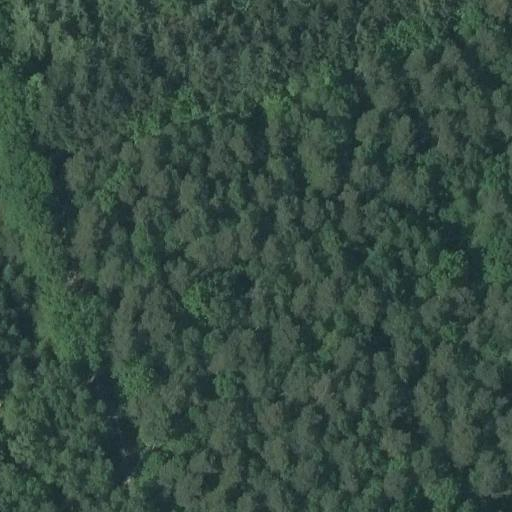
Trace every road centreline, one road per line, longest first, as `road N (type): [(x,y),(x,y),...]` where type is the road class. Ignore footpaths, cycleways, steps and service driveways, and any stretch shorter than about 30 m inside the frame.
road 1 (track): [(31,186),(441,64),(481,0)]
road 2 (track): [(93,384),(0,81)]
road 3 (track): [(137,511),(93,384)]
